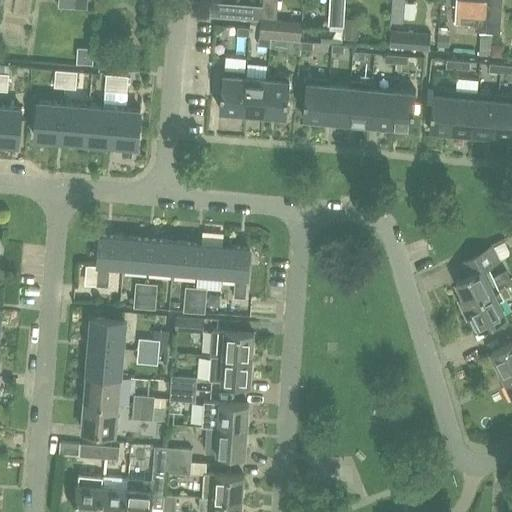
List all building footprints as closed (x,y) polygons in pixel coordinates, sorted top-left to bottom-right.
[(73,0),(72,7),(87,8),(87,0),(73,0)] [(263,0),(263,5),(262,5),(261,20),(259,37),(271,38),(300,40),(302,20),(290,19),(276,18),(277,12),(277,0),(263,0)] [(329,0),(328,30),(342,31),(343,26),(344,0),(329,0)] [(485,7),(485,0),(455,0),(454,23),(474,25),(474,31),(480,31),(479,54),(484,54),(485,51),(486,36),(488,17),(488,8),(486,8),(485,7)] [(493,31),(498,32),(501,0),(485,0),(485,7),(486,8),(488,8),(488,17),(486,36),(485,51),(484,54),(491,54),(493,31)] [(261,20),(262,5),(211,2),(209,16),(215,16),(261,20)] [(345,16),(343,37),(360,39),(360,18),(345,16)] [(250,27),(238,26),(237,34),(249,35),(250,27)] [(429,48),(430,33),(391,29),(390,45),(429,48)] [(270,45),(271,38),(259,37),(259,44),(270,45)] [(301,41),(289,39),(288,51),(300,52),(301,41)] [(301,40),(301,48),(313,49),(313,41),(301,40)] [(343,52),(344,44),(332,43),(331,51),(343,52)] [(93,47),(78,47),(77,62),(92,63),(93,47)] [(352,58),(365,59),(365,51),(353,50),(352,58)] [(396,62),(397,54),(385,53),(384,61),(396,62)] [(396,62),(408,63),(409,55),(397,54),(396,62)] [(458,68),(459,59),(446,58),(446,66),(458,68)] [(458,68),(470,69),(470,61),(459,59),(458,68)] [(501,71),(502,63),(489,62),(489,70),(501,71)] [(511,72),(511,64),(502,63),(501,71),(511,72)] [(0,67),(0,89),(8,90),(9,73),(8,73),(9,68),(0,67)] [(246,75),(246,70),(223,68),(220,109),(242,111),(246,75)] [(54,86),(65,87),(66,70),(55,69),(54,86)] [(77,71),(66,70),(65,87),(76,88),(77,71)] [(290,74),(267,72),(267,76),(263,113),(286,115),(290,74)] [(106,73),(105,89),(115,90),(116,74),(106,73)] [(116,74),(115,90),(127,91),(128,75),(116,74)] [(263,113),(267,76),(246,75),(242,111),(263,113)] [(325,119),(329,77),(307,75),(303,117),(325,119)] [(347,121),(351,79),(350,79),(349,84),(330,82),(330,77),(329,77),(325,119),(347,121)] [(369,123),(372,86),(372,81),(351,79),(347,121),(369,123)] [(390,125),(393,88),(372,86),(369,123),(390,125)] [(452,130),(456,89),(433,87),(429,128),(452,130)] [(416,90),(393,88),(390,125),(412,127),(416,90)] [(474,132),(477,91),(456,89),(452,130),(474,132)] [(495,134),(499,93),(477,91),(474,132),(495,134)] [(511,135),(511,93),(499,93),(495,134),(511,135)] [(35,137),(61,139),(64,102),(37,100),(35,137)] [(61,139),(86,141),(89,104),(64,102),(61,139)] [(86,141),(111,143),(114,106),(89,104),(86,141)] [(0,142),(18,144),(21,107),(0,105),(0,142)] [(111,143),(137,145),(140,108),(114,106),(111,143)] [(108,286),(110,264),(123,265),(126,237),(100,235),(97,263),(97,265),(86,264),(84,283),(96,285),(108,286)] [(123,265),(148,268),(150,239),(126,237),(123,265)] [(504,238),(487,247),(462,259),(469,272),(455,279),(463,296),(459,298),(463,307),(500,289),(511,283),(506,270),(492,276),(487,266),(494,262),(504,257),(501,249),(508,245),(504,238)] [(148,268),(172,270),(175,241),(150,239),(148,268)] [(172,270),(197,272),(199,243),(175,241),(172,270)] [(197,272),(222,274),(224,245),(199,243),(197,272)] [(245,297),(247,276),(250,247),(224,245),(222,274),(235,275),(233,296),(245,297)] [(147,283),(135,281),(133,306),(145,307),(147,283)] [(157,284),(147,283),(145,307),(154,308),(157,284)] [(196,287),(185,286),(183,310),(194,311),(196,287)] [(207,288),(196,287),(194,311),(204,312),(207,288)] [(505,299),(500,289),(463,307),(468,316),(472,314),(480,329),(506,316),(498,302),(505,299)] [(221,301),(219,313),(238,315),(239,303),(221,301)] [(92,316),(89,345),(122,348),(125,319),(92,316)] [(205,319),(175,316),(174,328),(204,331),(205,319)] [(152,338),(139,337),(138,350),(158,352),(159,349),(167,350),(168,331),(152,329),(152,338)] [(252,358),(254,332),(212,329),(210,355),(252,358)] [(511,340),(491,351),(503,375),(511,370),(511,340)] [(89,345),(87,373),(120,376),(122,348),(89,345)] [(157,363),(158,352),(138,350),(136,361),(157,363)] [(209,380),(221,381),(250,383),(252,358),(210,355),(209,380)] [(511,370),(503,375),(511,393),(511,370)] [(87,373),(84,401),(117,404),(120,376),(87,373)] [(197,377),(171,375),(170,387),(196,389),(197,377)] [(195,401),(196,389),(170,387),(169,400),(195,401)] [(155,398),(155,396),(134,394),(133,405),(158,408),(159,399),(155,398)] [(115,433),(117,404),(84,401),(82,430),(115,433)] [(219,401),(218,426),(247,429),(249,404),(219,401)] [(132,417),(152,419),(167,421),(168,409),(158,408),(133,405),(132,417)] [(245,454),(247,429),(218,426),(207,425),(205,451),(216,451),(216,452),(245,454)] [(80,455),(103,457),(105,445),(81,443),(80,455)] [(118,459),(120,447),(105,445),(103,457),(118,459)] [(169,447),(155,446),(152,471),(166,472),(167,459),(169,447)] [(192,449),(169,447),(167,459),(191,460),(192,449)] [(190,474),(191,460),(167,459),(166,472),(190,474)] [(242,500),(244,474),(214,472),(214,474),(204,473),(202,497),(242,500)] [(74,511),(98,511),(102,476),(78,474),(78,483),(77,483),(74,511)] [(98,511),(123,511),(126,477),(102,476),(98,511)] [(123,511),(150,511),(152,489),(153,480),(126,477),(123,511)] [(164,494),(162,511),(174,511),(176,495),(164,494)] [(240,511),(242,500),(202,497),(199,496),(199,510),(212,510),(211,511),(240,511)]
